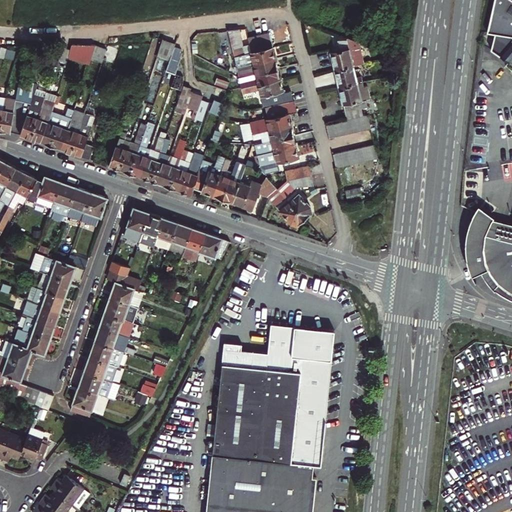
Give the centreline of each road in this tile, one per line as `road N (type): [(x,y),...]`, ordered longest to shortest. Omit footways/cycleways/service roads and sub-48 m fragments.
road 1 (track): [(0,31),(101,33),(254,14),(294,19)]
road 2 (primary): [(432,286),(464,0)]
road 3 (primary): [(430,0),(401,276)]
road 4 (residential): [(341,257),(344,239),(294,19)]
road 5 (residential): [(125,188),(59,379),(38,372)]
road 6 (primary): [(399,289),(373,511)]
road 7 (primary): [(415,441),(404,382),(410,293)]
road 8 (primary): [(415,441),(431,300)]
road 9 (residential): [(0,145),(125,188)]
road 10 (residential): [(125,188),(248,230)]
